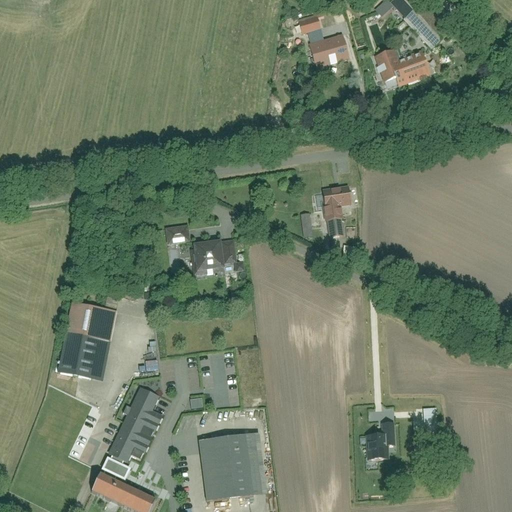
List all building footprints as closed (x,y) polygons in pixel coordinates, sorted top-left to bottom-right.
[(420,0),(401,0),(393,8),(435,52),(453,35),(420,0)] [(313,53),(320,74),(352,63),(345,42),(313,53)] [(376,60),(386,94),(435,80),(428,57),(406,64),(402,52),(376,60)] [(354,208),(352,191),(325,194),(331,241),(347,239),(343,210),(354,208)] [(303,218),(306,241),(317,239),(314,216),(303,218)] [(170,231),(172,247),(192,245),(190,229),(170,231)] [(237,265),(236,245),(198,248),(200,277),(227,275),(227,265),(237,265)] [(359,250),(343,250),(343,261),(359,262),(359,250)] [(76,307),(64,376),(108,384),(121,315),(76,307)] [(69,395),(72,381),(62,379),(58,393),(69,395)] [(127,470),(135,452),(147,457),(154,441),(143,436),(146,430),(159,435),(165,419),(154,414),(160,400),(143,392),(111,461),(107,459),(102,471),(126,483),(132,471),(127,470)] [(45,466),(41,476),(54,482),(59,472),(75,479),(85,458),(72,452),(80,434),(91,439),(103,412),(74,399),(73,401),(57,394),(39,434),(54,441),(43,465),(45,466)] [(385,461),(384,436),(364,438),(366,462),(385,461)] [(196,447),(203,507),(259,500),(252,441),(196,447)] [(101,476),(92,494),(129,511),(151,511),(156,503),(101,476)]
